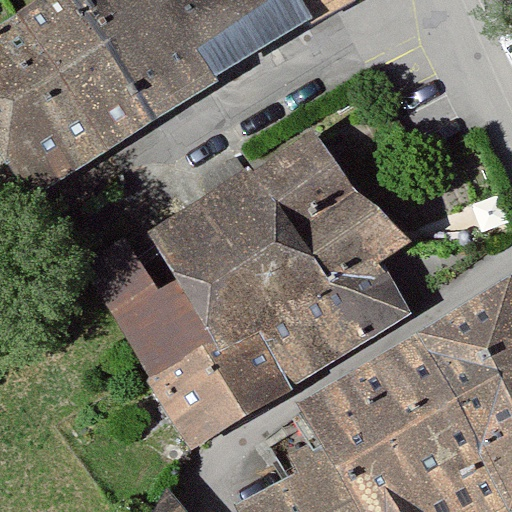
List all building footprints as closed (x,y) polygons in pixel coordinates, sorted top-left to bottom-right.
[(22,0),(0,13),(0,206),(336,13),(328,0),(22,0)] [(53,269),(164,458),(394,324),(359,265),(385,250),(308,119),(53,269)] [(272,434),(291,469),(314,511),(497,511),(511,504),(511,386),(477,323),(272,434)] [(314,511),(291,469),(216,511),(314,511)] [(159,511),(146,494),(122,511),(159,511)]
